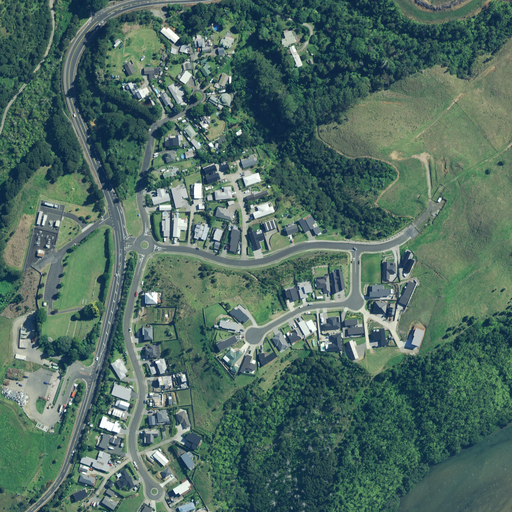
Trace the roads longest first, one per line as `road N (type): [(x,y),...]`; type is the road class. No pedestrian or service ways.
road 1 (primary): [(29,511),(59,480),(88,400),(119,244)]
road 2 (primary): [(119,244),(68,82),(75,49),(102,16)]
road 3 (residential): [(147,480),(132,448),(142,391),(125,326),(142,251)]
road 4 (residential): [(355,247),(311,245),(233,263),(150,246)]
road 5 (residential): [(145,238),(139,196),(151,134),(191,106)]
